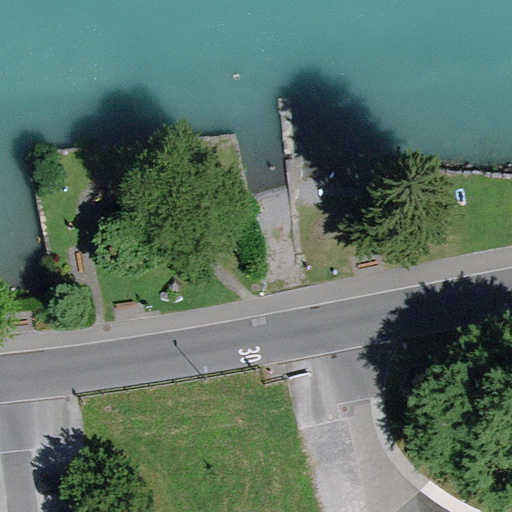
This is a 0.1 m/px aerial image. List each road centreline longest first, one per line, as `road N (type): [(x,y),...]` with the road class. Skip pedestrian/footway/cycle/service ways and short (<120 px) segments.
road 1 (residential): [(511,288),(266,336),(0,371)]
road 2 (unknown): [(325,324),(373,511)]
